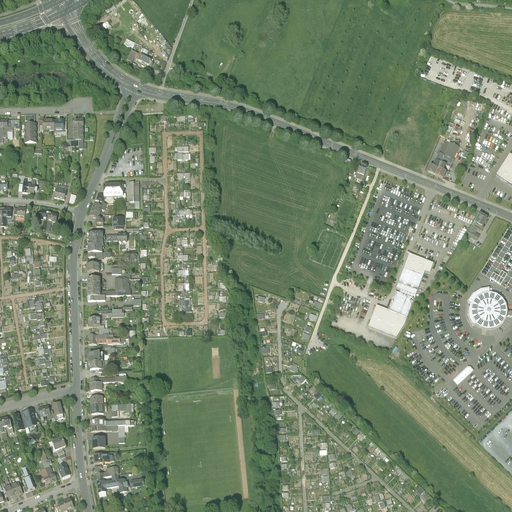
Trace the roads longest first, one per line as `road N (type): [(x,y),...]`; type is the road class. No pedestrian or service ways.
road 1 (tertiary): [(139,90),(240,108),(511,217)]
road 2 (tertiary): [(82,212),(74,248),(76,388)]
road 3 (track): [(169,64),(216,79),(273,0)]
